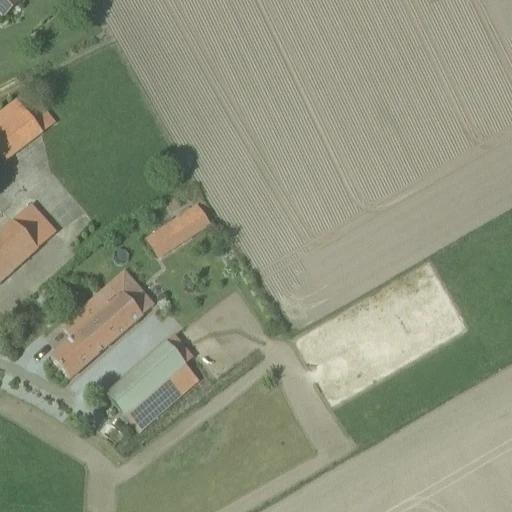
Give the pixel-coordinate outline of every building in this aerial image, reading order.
[(16,0),(0,0),(0,17),(3,20),(20,4),(16,0)] [(30,91),(0,111),(0,162),(54,127),(30,91)] [(0,285),(56,236),(30,207),(0,234),(0,285)] [(155,261),(209,226),(198,209),(144,244),(155,261)] [(72,342),(50,361),(69,382),(153,309),(124,276),(61,330),(72,342)] [(197,356),(178,335),(105,398),(136,435),(197,383),(184,367),(197,356)]
